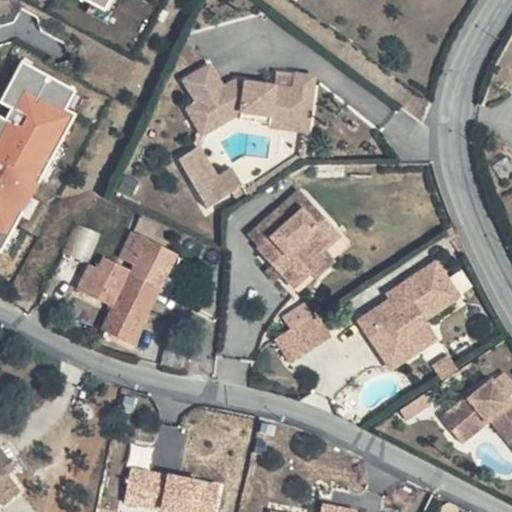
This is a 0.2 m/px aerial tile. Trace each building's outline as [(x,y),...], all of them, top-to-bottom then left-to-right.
[(69,107),(79,89),(25,60),(3,100),(14,106),(8,117),(0,112),(0,250),(4,252),(80,113),(69,107)] [(297,63),(278,60),(277,70),(295,73),(297,63)] [(315,75),(295,73),(277,70),(275,86),(248,82),(246,90),(239,89),(234,92),(231,85),(226,87),(212,64),(185,79),(199,103),(187,109),(202,136),(240,112),(243,113),(271,117),(272,112),(289,114),(290,109),(309,112),(315,75)] [(237,80),(231,85),(234,92),(239,89),(246,90),(248,82),(237,80)] [(306,133),(309,112),(290,109),(289,114),(272,112),(271,117),(243,113),(242,120),(270,124),(269,128),(306,133)] [(203,145),(181,158),(208,205),(246,184),(235,166),(220,175),(203,145)] [(303,148),(246,184),(252,193),(304,160),(303,148)] [(128,172),(120,188),(133,194),(141,178),(128,172)] [(281,204),(251,229),(261,240),(258,243),(274,261),(282,271),(292,283),(309,269),(304,264),(322,249),(337,236),(309,201),(291,217),(281,204)] [(455,224),(447,229),(453,238),(460,233),(461,233),(455,224)] [(120,253),(136,261),(148,237),(132,230),(120,253)] [(460,233),(453,238),(464,255),(470,251),(460,233)] [(131,273),(161,288),(178,253),(148,237),(136,261),(131,273)] [(309,269),(315,277),(333,262),(322,249),(304,264),(309,269)] [(114,308),(130,274),(95,257),(81,291),(114,308)] [(464,296),(439,258),(400,284),(407,294),(395,303),(391,299),(368,314),(393,351),(433,325),(429,319),(464,296)] [(282,271),(274,261),(266,267),(274,277),(282,271)] [(130,274),(114,308),(105,326),(137,340),(161,288),(131,273),(130,274)] [(400,284),(388,293),(391,299),(395,303),(407,294),(400,284)] [(308,304),(288,318),(293,326),(314,312),(308,304)] [(333,333),(317,310),(314,312),(293,326),(277,337),(293,361),(333,333)] [(441,337),(433,325),(393,351),(368,314),(360,319),(393,369),(441,337)] [(450,351),(434,363),(444,378),(461,366),(450,351)] [(511,399),(494,376),(471,396),(468,392),(443,412),(459,432),(484,413),(490,420),(493,416),(511,440),(511,399)] [(425,394),(403,409),(409,418),(431,403),(425,394)] [(484,413),(459,432),(464,439),(490,420),(484,413)] [(215,511),(221,482),(134,465),(127,502),(182,511),(215,511)] [(357,511),(359,508),(326,502),(324,511),(291,511),(274,509),(273,511),(357,511)]
